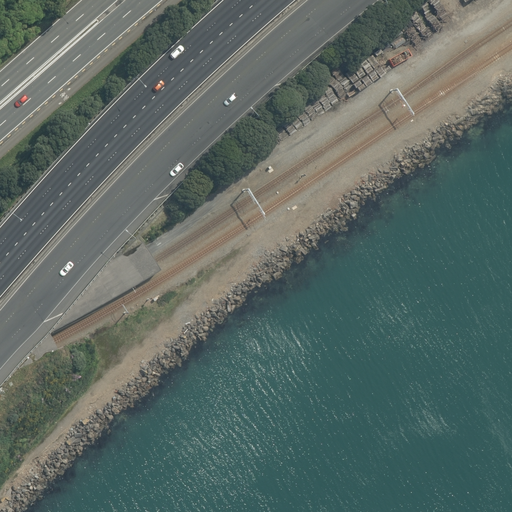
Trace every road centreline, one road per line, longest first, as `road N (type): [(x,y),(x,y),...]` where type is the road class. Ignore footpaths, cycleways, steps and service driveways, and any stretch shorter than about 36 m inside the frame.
road 1 (motorway): [(328,0),(124,188),(0,330)]
road 2 (motorway): [(0,279),(136,130),(277,0)]
road 3 (primary): [(145,0),(0,125)]
road 4 (primary): [(0,88),(101,0)]
